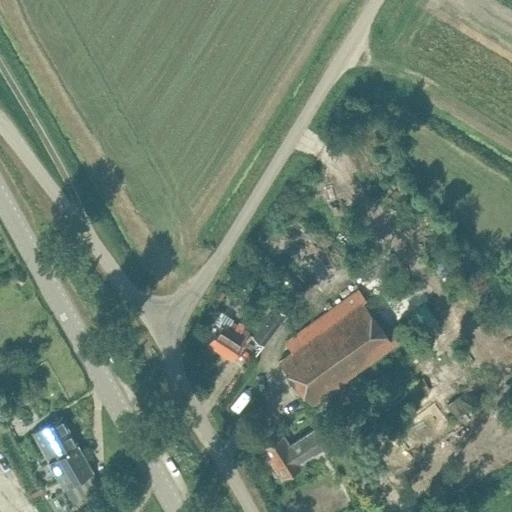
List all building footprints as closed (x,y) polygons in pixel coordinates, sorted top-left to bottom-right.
[(384,332),(370,313),(355,292),(286,342),(293,351),(279,361),(311,405),(407,335),(398,322),(384,332)] [(276,308),(254,337),(266,346),(289,317),(276,308)] [(232,359),(249,333),(242,328),(244,325),(239,322),(237,325),(230,321),(232,318),(222,311),(215,322),(219,325),(207,343),(232,359)] [(455,418),(468,410),(458,396),(445,404),(455,418)] [(446,422),(433,404),(395,433),(409,451),(446,422)] [(72,502),(83,496),(100,486),(60,416),(32,432),(72,502)] [(297,461),(329,441),(319,425),(287,445),(280,435),(261,447),(281,479),(300,466),(297,461)]
